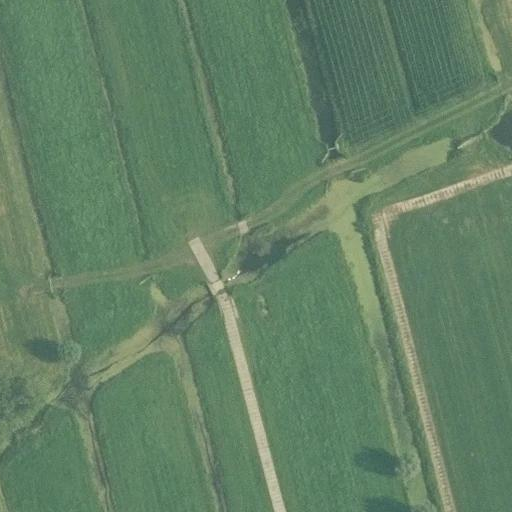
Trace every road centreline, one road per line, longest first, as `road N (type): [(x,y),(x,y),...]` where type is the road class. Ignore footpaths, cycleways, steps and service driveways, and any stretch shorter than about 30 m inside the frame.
road 1 (track): [(0,301),(142,276),(262,224),(336,172),(366,169),(416,135),(463,122),(481,182)]
road 2 (track): [(452,511),(382,230),(393,217),(511,169)]
